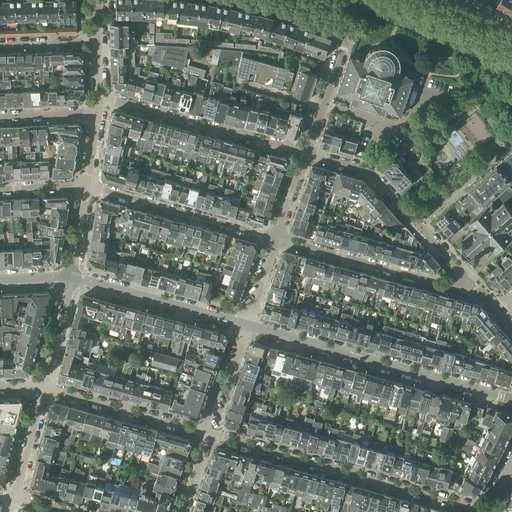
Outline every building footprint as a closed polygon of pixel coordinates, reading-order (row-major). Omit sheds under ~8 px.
[(59,0),(38,1),(38,20),(56,19),(59,19),(59,0)] [(59,0),(59,19),(59,22),(77,22),(76,0),(59,0)] [(133,17),(134,17),(133,0),(116,0),(116,16),(133,16),(133,17)] [(155,17),(155,0),(133,0),(134,17),(147,17),(155,17)] [(162,20),(177,21),(179,1),(165,0),(155,0),(155,17),(162,17),(162,20)] [(496,5),(507,12),(511,3),(511,0),(499,0),(497,4),(496,4),(496,5)] [(0,21),(17,20),(15,1),(0,2),(0,21)] [(27,1),(15,1),(17,20),(38,20),(38,1),(27,1)] [(198,23),(201,3),(200,3),(179,1),(177,21),(177,26),(197,28),(198,23)] [(208,24),(219,26),(223,7),(217,6),(201,3),(198,23),(208,24)] [(234,30),(239,31),(244,12),(228,8),(223,7),(219,26),(226,28),(234,30)] [(254,33),(261,35),(267,16),(259,14),(259,16),(249,13),(244,12),(239,31),(244,32),(254,35),(254,33)] [(282,42),(288,23),(282,21),(267,16),(261,35),(282,42)] [(110,23),(111,34),(134,34),(134,30),(134,24),(133,24),(133,19),(122,19),(122,23),(110,23)] [(305,50),(306,48),(311,31),(300,27),(288,23),(282,42),(305,50)] [(311,31),(306,48),(325,55),(331,38),(315,33),(311,31)] [(186,43),(189,43),(189,39),(182,39),(172,38),(172,33),(169,33),(156,32),(155,42),(186,43)] [(111,34),(111,46),(130,46),(130,39),(134,39),(134,34),(111,34)] [(257,46),(257,50),(277,53),(278,49),(266,47),(267,43),(265,41),(261,40),(260,46),(257,46)] [(111,46),(111,56),(134,55),(134,45),(130,46),(111,46)] [(156,45),(153,55),(151,64),(160,66),(163,67),(170,69),(193,76),(197,77),(202,78),(203,78),(202,78),(204,71),(205,70),(188,66),(189,62),(186,61),(189,47),(167,45),(156,45)] [(342,77),(341,81),(340,81),(340,82),(341,82),(337,93),(342,95),(342,96),(344,96),(344,97),(345,97),(346,97),(351,98),(349,102),(349,103),(349,104),(350,105),(350,106),(351,106),(352,106),(352,107),(353,107),(354,107),(355,106),(356,105),(357,104),(378,111),(378,112),(378,113),(378,114),(379,115),(379,116),(380,116),(381,117),(382,117),(383,116),(384,116),(385,115),(385,114),(386,111),(391,112),(390,113),(392,113),(392,114),(393,114),(393,113),(394,114),(395,113),(400,115),(404,104),(405,104),(406,103),(405,103),(406,99),(407,99),(407,98),(408,94),(409,94),(409,93),(408,93),(409,89),(410,89),(411,89),(411,88),(410,88),(410,87),(414,76),(408,74),(407,73),(406,72),(406,73),(404,72),(404,73),(400,72),(401,71),(400,71),(400,70),(400,69),(401,67),(402,67),(402,65),(401,65),(401,63),(400,62),(401,61),(401,60),(400,60),(399,58),(399,56),(400,56),(399,54),(398,55),(397,53),(396,52),(396,51),(395,50),(395,51),(395,50),(394,51),(393,50),(391,49),(392,48),(391,47),(390,48),(390,47),(390,48),(388,47),(387,47),(387,46),(386,46),(385,45),(385,46),(383,46),(381,46),(381,45),(380,45),(380,46),(379,46),(378,47),(376,47),(375,46),(374,47),(374,48),(373,49),(371,50),(371,49),(371,50),(370,49),(369,50),(370,50),(369,51),(370,51),(369,52),(367,54),(367,53),(366,53),(366,54),(366,55),(366,57),(365,58),(364,58),(363,59),(360,58),(360,57),(358,56),(359,56),(358,56),(356,56),(350,54),(346,66),(345,66),(346,67),(345,71),(344,71),(343,71),(344,72),(343,76),(342,76),(342,77)] [(228,63),(229,63),(238,66),(242,51),(214,49),(214,51),(211,63),(217,65),(219,59),(229,61),(228,63)] [(79,52),(61,52),(61,62),(83,62),(83,55),(80,51),(79,52)] [(53,62),(53,52),(43,53),(44,79),(48,78),(48,69),(51,69),(53,69),(53,67),(53,62)] [(53,62),(61,62),(61,52),(56,52),(53,52),(53,62)] [(16,53),(7,53),(8,74),(17,74),(17,70),(16,53)] [(26,53),(16,53),(17,70),(17,74),(21,74),(26,74),(26,53)] [(34,53),(26,53),(26,74),(26,75),(31,75),(31,69),(35,69),(34,53)] [(43,53),(34,53),(35,69),(39,69),(39,75),(35,75),(35,79),(39,79),(44,79),(43,53)] [(111,56),(111,65),(132,65),(132,66),(135,67),(134,55),(111,56)] [(149,70),(151,64),(153,55),(149,55),(148,55),(145,68),(149,70)] [(256,73),(260,61),(259,61),(253,59),(242,56),(239,67),(238,73),(235,82),(242,84),(244,77),(248,78),(250,71),(256,73)] [(320,70),(321,66),(301,60),(290,58),(288,70),(291,71),(294,63),(300,65),(300,64),(302,65),(310,67),(320,70)] [(273,77),(273,78),(276,66),(276,65),(276,66),(270,64),(260,61),(256,73),(254,80),(265,83),(267,76),(273,77)] [(83,73),(83,62),(61,62),(61,64),(63,64),(63,73),(83,73)] [(238,66),(229,63),(227,70),(238,73),(239,67),(238,66)] [(160,66),(157,77),(151,100),(161,103),(165,87),(166,84),(161,82),(163,75),(161,74),(163,69),(163,67),(160,66)] [(273,78),(271,85),(281,88),(284,80),(290,82),(294,72),(291,71),(288,70),(286,70),(287,68),(276,66),(273,78)] [(124,93),(133,95),(139,73),(140,68),(136,67),(133,78),(129,77),(127,81),(124,93)] [(318,75),(308,71),(301,69),(293,93),(309,99),(312,92),(315,82),(318,75)] [(142,97),(151,100),(157,77),(155,77),(154,81),(151,80),(153,72),(149,71),(147,76),(146,78),(145,82),(142,97)] [(111,72),(111,81),(127,81),(129,77),(129,75),(127,74),(127,76),(125,76),(125,72),(111,72)] [(63,73),(58,73),(59,83),(61,83),(65,83),(74,83),(83,82),(83,73),(63,73)] [(133,95),(142,97),(145,82),(146,78),(147,76),(139,73),(133,95)] [(178,108),(188,110),(197,77),(193,76),(188,91),(183,90),(182,91),(178,108)] [(163,95),(161,103),(169,105),(177,78),(172,77),(172,79),(171,83),(166,82),(166,84),(166,85),(165,87),(163,95)] [(169,105),(178,108),(182,91),(178,90),(180,81),(179,81),(180,79),(177,78),(169,105)] [(22,80),(22,85),(23,106),(32,106),(31,89),(31,86),(27,87),(27,79),(26,79),(22,80)] [(31,89),(32,106),(40,105),(39,79),(35,79),(31,79),(31,83),(35,83),(35,85),(31,86),(31,89)] [(39,79),(40,105),(49,105),(48,90),(44,91),(44,79),(39,79)] [(5,80),(7,107),(15,107),(14,92),(11,92),(10,80),(8,80),(5,80)] [(114,90),(124,93),(127,81),(111,81),(111,86),(114,90)] [(214,118),(221,91),(223,84),(212,81),(208,96),(203,115),(204,115),(214,118)] [(74,83),(75,104),(80,104),(84,100),(83,89),(83,82),(74,83)] [(53,86),(48,86),(48,90),(49,105),(58,105),(57,83),(53,83),(53,86)] [(57,83),(58,105),(66,104),(65,90),(61,90),(61,83),(59,83),(57,83)] [(65,90),(66,104),(75,104),(74,83),(65,83),(65,86),(70,86),(70,89),(65,90)] [(14,92),(15,107),(23,106),(22,85),(14,86),(14,92)] [(238,88),(237,88),(234,87),(233,87),(231,94),(224,120),(233,123),(239,104),(234,102),(236,96),(238,88)] [(214,118),(224,120),(231,94),(221,91),(214,118)] [(193,92),(188,110),(199,113),(204,95),(201,94),(198,93),(193,92)] [(199,113),(203,115),(208,96),(204,95),(199,113)] [(233,123),(244,126),(250,107),(244,105),(246,99),(241,98),(240,104),(239,104),(233,123)] [(244,126),(254,129),(261,103),(257,102),(255,108),(250,107),(244,126)] [(254,129),(264,132),(269,112),(263,111),(265,105),(261,103),(254,129)] [(289,118),(283,137),(292,139),(296,138),(296,137),(303,116),(294,114),(296,104),(293,103),(290,112),(289,118)] [(264,132),(274,134),(280,109),(276,108),(275,114),(269,112),(264,132)] [(283,137),(289,118),(290,112),(280,109),(274,134),(283,137)] [(110,122),(131,127),(134,116),(115,111),(111,114),(110,122)] [(129,134),(139,137),(144,119),(134,116),(131,127),(129,134)] [(142,138),(139,151),(138,154),(142,155),(152,121),(144,119),(139,137),(139,138),(142,138)] [(150,141),(154,142),(159,123),(152,121),(142,155),(146,156),(150,141)] [(336,121),(335,125),(333,132),(328,149),(338,152),(342,138),(349,140),(350,137),(343,135),(344,130),(340,129),(340,127),(342,122),(336,121)] [(131,127),(110,122),(109,131),(127,136),(128,136),(129,134),(131,127)] [(335,125),(327,122),(318,147),(328,149),(333,132),(335,125)] [(152,148),(159,150),(166,125),(159,123),(154,142),(152,148)] [(78,124),(47,125),(47,131),(54,131),(56,131),(59,132),(80,135),(81,127),(78,124)] [(38,125),(29,126),(30,144),(35,144),(35,152),(40,152),(39,144),(38,125)] [(38,125),(39,144),(43,143),(48,143),(47,137),(47,131),(47,125),(38,125)] [(165,145),(169,146),(174,127),(166,125),(159,150),(158,154),(162,156),(165,145)] [(20,126),(11,127),(12,152),(12,153),(16,153),(16,145),(21,144),(20,126)] [(29,126),(20,126),(21,144),(26,144),(26,151),(30,151),(30,144),(29,126)] [(11,127),(2,127),(3,145),(7,145),(8,150),(3,150),(3,151),(3,153),(8,153),(12,153),(12,152),(11,127)] [(167,152),(175,154),(182,129),(174,127),(169,146),(167,152)] [(183,156),(184,150),(189,131),(182,129),(175,154),(183,156)] [(109,131),(107,141),(131,147),(135,148),(136,145),(132,143),(132,142),(125,141),(127,136),(109,131)] [(189,131),(184,150),(183,156),(186,157),(190,159),(190,158),(197,134),(189,131)] [(78,146),(80,135),(59,132),(58,140),(56,140),(56,142),(58,142),(78,146)] [(190,158),(197,160),(204,136),(197,134),(190,158)] [(197,160),(206,163),(213,138),(204,136),(197,160)] [(342,138),(338,152),(345,154),(353,157),(358,139),(350,137),(349,140),(342,138)] [(213,138),(206,163),(205,166),(209,167),(211,161),(212,161),(213,161),(215,160),(216,157),(216,158),(221,140),(213,138)] [(511,139),(509,142),(511,145),(495,160),(498,163),(511,176),(511,139)] [(216,176),(220,177),(223,167),(230,143),(221,140),(216,158),(220,159),(218,169),(216,176)] [(107,141),(106,150),(122,154),(124,154),(127,155),(129,155),(131,147),(107,141)] [(56,148),(55,153),(57,153),(76,157),(78,146),(58,142),(57,149),(56,148)] [(230,143),(223,167),(228,168),(229,166),(233,167),(234,163),(239,145),(230,143)] [(233,180),(237,181),(238,181),(239,176),(247,148),(239,145),(234,163),(237,164),(236,171),(233,180)] [(247,148),(239,176),(244,177),(247,166),(251,168),(254,158),(256,150),(247,148)] [(380,170),(388,178),(401,165),(400,164),(405,160),(401,156),(405,152),(402,149),(380,170)] [(106,150),(104,160),(128,165),(129,161),(125,160),(127,155),(124,154),(122,154),(106,150)] [(261,152),(256,150),(254,158),(269,163),(286,168),(287,163),(288,163),(285,158),(268,154),(267,157),(260,155),(261,152)] [(48,151),(44,152),(43,152),(43,161),(39,161),(40,178),(49,178),(49,164),(49,161),(48,152),(48,151)] [(34,152),(30,152),(30,155),(31,178),(40,178),(39,161),(35,161),(34,152)] [(13,179),(12,153),(8,153),(8,161),(4,161),(4,180),(13,179)] [(16,153),(12,153),(13,179),(22,179),(21,162),(21,160),(17,161),(16,153)] [(55,162),(49,161),(49,164),(75,169),(76,157),(57,153),(56,158),(55,162)] [(21,162),(22,179),(31,178),(30,155),(25,155),(26,162),(21,162)] [(417,163),(394,185),(401,192),(405,196),(412,190),(408,185),(414,180),(410,176),(420,166),(419,165),(424,161),(423,159),(422,158),(417,163)] [(103,169),(127,175),(129,166),(128,165),(104,160),(103,169)] [(401,165),(388,178),(394,185),(417,163),(415,160),(412,163),(412,162),(404,169),(401,165)] [(134,189),(139,173),(140,170),(135,168),(137,164),(130,163),(129,166),(127,175),(124,186),(134,189)] [(283,176),(286,168),(269,163),(267,166),(258,164),(257,168),(261,169),(283,176)] [(467,207),(475,216),(509,186),(511,183),(511,176),(498,163),(468,190),(471,193),(462,200),(464,202),(467,207)] [(74,173),(75,169),(49,164),(49,178),(51,177),(56,177),(70,177),(74,173)] [(134,189),(143,191),(150,165),(146,164),(143,174),(139,173),(134,189)] [(334,182),(335,177),(326,174),(327,170),(312,166),(309,174),(334,182)] [(149,168),(143,191),(152,194),(158,170),(149,168)] [(104,180),(124,186),(127,175),(103,169),(101,176),(104,181),(104,180)] [(261,169),(258,178),(280,185),(283,176),(261,169)] [(166,172),(158,170),(152,194),(160,196),(166,173),(166,172)] [(186,203),(195,206),(203,173),(199,172),(196,183),(192,181),(186,203)] [(160,196),(168,198),(173,182),(169,181),(171,174),(166,173),(160,196)] [(203,173),(195,206),(202,208),(208,186),(204,185),(208,174),(203,173)] [(337,201),(345,175),(337,173),(335,177),(334,182),(332,186),(330,192),(335,193),(332,203),(336,205),(337,201)] [(178,201),(184,177),(185,175),(180,174),(178,183),(173,182),(168,198),(178,201)] [(323,183),(332,186),(334,182),(309,174),(306,182),(322,187),(323,183)] [(348,197),(354,178),(345,175),(337,201),(339,202),(339,203),(341,204),(344,195),(348,197)] [(184,177),(178,201),(186,203),(192,181),(193,179),(188,178),(184,177)] [(210,210),(218,212),(223,196),(219,195),(221,190),(222,185),(221,185),(223,178),(220,177),(217,186),(210,210)] [(252,180),(250,185),(277,193),(280,185),(258,178),(257,177),(256,181),(252,180)] [(357,199),(362,180),(354,178),(348,197),(345,205),(350,206),(350,203),(355,205),(356,200),(357,199)] [(362,204),(374,192),(363,180),(362,180),(357,199),(356,200),(357,201),(358,200),(362,204)] [(320,191),(322,187),(306,182),(303,191),(328,199),(330,193),(320,191)] [(208,186),(202,208),(210,210),(217,186),(209,183),(208,186)] [(259,191),(257,196),(274,201),(277,193),(250,185),(246,183),(245,187),(259,191)] [(511,189),(509,186),(475,216),(462,227),(468,233),(462,238),(462,237),(457,242),(462,248),(461,249),(462,250),(467,255),(468,255),(473,261),(479,256),(478,256),(483,252),(488,258),(511,236),(511,189)] [(223,196),(218,212),(227,215),(234,192),(234,190),(226,188),(223,196)] [(327,202),(328,199),(303,191),(300,199),(316,204),(317,199),(327,202)] [(242,194),(234,192),(227,215),(235,217),(238,207),(242,194)] [(360,215),(380,200),(374,192),(362,204),(365,208),(359,214),(360,215)] [(245,200),(247,201),(272,209),(273,205),(274,201),(257,196),(254,195),(253,199),(246,197),(245,200)] [(41,204),(51,205),(68,208),(69,200),(70,200),(66,196),(66,197),(42,198),(41,204)] [(30,198),(21,199),(22,216),(26,215),(27,226),(27,232),(32,232),(31,224),(31,221),(32,221),(30,198)] [(40,198),(30,198),(32,221),(36,221),(36,215),(40,215),(40,213),(40,207),(40,198)] [(12,199),(2,200),(3,221),(8,221),(9,232),(13,232),(13,228),(13,224),(12,199)] [(21,199),(12,199),(13,224),(17,224),(16,216),(22,216),(21,199)] [(300,199),(298,207),(322,214),(324,210),(325,207),(323,206),(322,209),(315,207),(316,204),(300,199)] [(97,203),(96,210),(112,212),(118,213),(122,213),(125,214),(126,207),(120,206),(102,200),(101,200),(97,203)] [(375,218),(387,207),(380,200),(360,215),(357,219),(358,220),(360,221),(364,222),(365,220),(365,221),(372,215),(375,218)] [(439,218),(435,221),(442,228),(462,211),(467,207),(464,202),(462,204),(459,200),(453,205),(457,209),(451,215),(448,211),(447,210),(439,218)] [(253,208),(252,212),(269,217),(272,209),(247,201),(246,205),(253,208)] [(45,207),(40,207),(40,213),(67,217),(68,208),(51,205),(51,210),(45,209),(45,207)] [(119,223),(118,227),(122,228),(121,233),(128,235),(135,210),(126,207),(125,214),(122,213),(121,218),(119,223)] [(238,207),(235,217),(245,220),(262,225),(263,225),(267,223),(267,222),(269,217),(252,212),(238,207)] [(298,207),(295,215),(310,220),(312,216),(321,218),(323,214),(322,214),(298,207)] [(385,223),(394,214),(387,207),(375,218),(367,225),(368,225),(372,226),(381,218),(385,222),(385,223)] [(96,210),(95,219),(119,223),(121,218),(111,216),(112,212),(96,210)] [(137,237),(140,227),(144,212),(135,210),(128,235),(137,237)] [(465,214),(462,211),(442,228),(449,236),(461,225),(457,221),(465,214)] [(142,236),(147,238),(153,215),(144,212),(140,227),(144,228),(142,236)] [(40,213),(40,215),(40,217),(49,219),(49,222),(47,221),(47,223),(46,223),(65,226),(67,217),(40,213)] [(397,231),(402,232),(403,229),(405,227),(394,214),(385,223),(386,223),(395,225),(399,229),(397,231)] [(155,240),(156,238),(162,217),(153,215),(147,238),(155,240)] [(295,215),(292,224),(316,231),(317,226),(309,224),(310,220),(295,215)] [(313,239),(323,242),(329,218),(329,217),(325,216),(322,225),(318,224),(317,226),(316,231),(313,239)] [(161,239),(165,240),(171,220),(162,217),(156,238),(161,240),(161,239)] [(323,242),(331,244),(336,226),(331,225),(333,218),(329,217),(329,218),(323,242)] [(95,219),(93,229),(109,231),(110,225),(114,226),(117,227),(118,227),(119,223),(95,219)] [(165,240),(165,242),(173,244),(174,241),(179,222),(171,220),(165,240)] [(348,249),(356,251),(363,224),(364,222),(360,221),(358,227),(356,234),(352,233),(348,249)] [(65,226),(46,223),(39,222),(39,225),(39,227),(45,227),(44,233),(50,233),(64,236),(65,226)] [(178,250),(180,251),(188,224),(179,222),(174,241),(173,244),(173,245),(177,246),(177,248),(178,248),(178,250)] [(331,244),(339,246),(345,226),(337,223),(336,226),(331,244)] [(186,244),(189,245),(195,226),(188,224),(180,251),(178,257),(181,258),(183,252),(186,244)] [(292,233),(313,239),(316,231),(292,224),(290,229),(292,233)] [(345,226),(339,246),(348,249),(352,233),(354,226),(350,226),(349,225),(346,224),(345,226)] [(356,251),(364,253),(368,238),(364,237),(368,225),(367,225),(363,224),(356,251)] [(190,245),(188,252),(195,254),(202,229),(195,226),(189,245),(190,245)] [(364,253),(372,255),(380,228),(376,227),(372,239),(368,238),(364,253)] [(372,255),(381,258),(385,242),(381,241),(384,229),(380,228),(372,255)] [(121,233),(109,231),(93,229),(92,239),(108,241),(109,236),(120,238),(121,233)] [(204,253),(205,250),(210,231),(202,229),(195,254),(195,255),(199,256),(201,252),(204,253)] [(206,259),(211,261),(219,233),(210,231),(205,250),(209,251),(206,259)] [(381,258),(389,260),(397,232),(393,231),(389,243),(385,242),(381,258)] [(397,262),(404,240),(404,239),(400,238),(402,232),(397,231),(397,232),(389,260),(397,262)] [(4,244),(5,266),(15,266),(13,238),(13,232),(9,232),(8,232),(9,243),(4,244)] [(24,248),(25,265),(34,265),(32,238),(32,232),(27,232),(28,248),(24,248)] [(51,247),(52,264),(56,264),(60,261),(60,260),(64,236),(50,233),(51,241),(51,247)] [(222,252),(224,243),(227,235),(219,233),(211,261),(215,262),(217,253),(221,254),(222,252)] [(227,235),(224,243),(233,246),(235,246),(235,247),(256,254),(258,248),(256,243),(256,244),(227,235)] [(397,262),(406,265),(413,236),(409,235),(407,241),(404,240),(397,262)] [(406,265),(414,267),(418,251),(414,250),(417,241),(413,236),(406,265)] [(32,238),(34,265),(43,264),(41,241),(41,237),(39,237),(32,238)] [(13,238),(15,266),(25,265),(24,248),(23,242),(19,242),(19,238),(13,238)] [(90,249),(113,252),(114,249),(115,249),(115,247),(107,246),(108,241),(92,239),(90,249)] [(41,241),(43,264),(52,264),(51,247),(51,241),(41,241)] [(414,267),(422,269),(427,251),(420,244),(418,251),(414,267)] [(237,258),(253,264),(256,254),(235,247),(235,246),(233,246),(230,256),(231,256),(237,258)] [(90,249),(88,258),(105,260),(106,256),(116,257),(116,255),(117,252),(114,252),(113,252),(90,249)] [(131,250),(130,255),(124,277),(131,280),(136,264),(132,263),(135,251),(131,250)] [(427,251),(422,269),(435,273),(440,265),(427,251)] [(121,252),(119,256),(119,258),(119,259),(118,262),(115,275),(124,277),(130,255),(121,252)] [(280,258),(304,265),(306,258),(285,252),(281,253),(281,254),(280,258)] [(157,269),(153,268),(148,284),(157,287),(163,263),(166,254),(163,253),(161,259),(160,259),(157,269)] [(152,257),(148,255),(147,259),(140,282),(148,284),(153,268),(149,267),(152,257)] [(249,273),(253,264),(237,258),(231,256),(230,256),(229,255),(226,264),(234,267),(249,273)] [(505,256),(503,258),(511,268),(511,261),(508,258),(508,257),(507,258),(505,256)] [(136,264),(132,280),(140,282),(147,259),(138,257),(136,264)] [(105,260),(88,258),(88,264),(87,264),(90,268),(115,275),(118,262),(105,260)] [(277,266),(295,271),(296,268),(300,269),(300,271),(302,272),(304,265),(280,258),(277,266)] [(308,294),(311,283),(317,261),(306,258),(304,265),(302,272),(301,273),(308,275),(303,292),(308,294)] [(506,269),(502,272),(511,282),(511,268),(503,258),(501,260),(503,262),(501,264),(506,269)] [(311,283),(320,285),(326,263),(317,261),(311,283)] [(166,264),(163,263),(157,287),(166,289),(170,273),(166,272),(168,266),(166,265),(166,264)] [(180,263),(179,267),(178,268),(176,268),(174,274),(170,273),(166,289),(174,291),(180,272),(182,264),(180,263)] [(320,285),(328,288),(334,266),(326,263),(320,285)] [(274,275),(298,282),(299,278),(293,276),(295,271),(277,266),(274,275)] [(334,282),(338,284),(343,268),(334,266),(328,288),(332,289),(334,282)] [(222,273),(224,274),(225,274),(246,282),(249,273),(234,267),(233,272),(224,268),(222,273)] [(341,292),(345,293),(351,270),(343,268),(338,284),(343,285),(341,291),(341,292)] [(182,294),(191,296),(198,273),(198,271),(198,270),(195,269),(194,269),(191,279),(187,278),(182,294)] [(495,269),(491,272),(507,290),(511,285),(511,282),(502,272),(499,274),(495,269)] [(349,294),(353,295),(359,272),(351,270),(345,293),(349,294)] [(188,274),(180,272),(174,291),(182,294),(187,278),(188,274)] [(352,297),(362,300),(369,275),(359,272),(353,295),(352,297)] [(507,290),(491,272),(487,276),(489,279),(485,283),(491,289),(504,292),(507,290)] [(191,296),(199,298),(205,279),(206,275),(202,274),(198,273),(191,296)] [(206,300),(210,301),(213,291),(211,290),(214,282),(213,282),(215,276),(207,274),(207,275),(206,275),(205,279),(199,298),(206,300)] [(221,283),(228,285),(243,291),(246,282),(225,274),(221,283)] [(271,283),(287,288),(289,288),(290,284),(297,286),(298,282),(274,275),(271,283)] [(369,275),(362,300),(362,301),(363,301),(366,302),(367,299),(366,299),(368,294),(374,295),(378,278),(369,275)] [(374,295),(373,300),(380,302),(386,280),(378,278),(374,295)] [(240,300),(241,296),(243,291),(228,285),(226,290),(218,287),(220,282),(214,280),(214,282),(211,290),(213,291),(216,292),(240,300)] [(385,300),(390,302),(395,283),(386,280),(380,302),(380,305),(383,306),(385,300)] [(271,283),(269,291),(291,297),(295,298),(296,292),(297,290),(294,289),(293,292),(293,293),(286,291),(287,288),(271,283)] [(395,283),(390,302),(394,303),(394,304),(398,305),(403,285),(395,283)] [(398,305),(407,308),(412,287),(403,285),(398,305)] [(413,316),(420,289),(412,287),(407,308),(411,309),(409,315),(413,316)] [(419,308),(424,309),(429,292),(420,289),(413,316),(417,317),(419,308)] [(275,301),(284,303),(289,305),(290,301),(291,297),(269,291),(266,298),(275,301)] [(29,293),(12,294),(13,314),(15,314),(15,313),(16,308),(19,297),(23,298),(28,299),(49,305),(51,296),(48,292),(29,293)] [(428,326),(429,322),(437,294),(429,292),(424,309),(428,311),(424,325),(428,326)] [(2,294),(1,294),(2,312),(3,325),(14,328),(15,323),(13,322),(13,321),(7,321),(7,315),(13,314),(12,294),(2,294)] [(441,310),(445,296),(437,294),(429,322),(433,323),(435,317),(437,309),(441,310)] [(72,324),(83,327),(89,328),(90,322),(91,321),(93,321),(94,317),(99,300),(91,297),(84,295),(83,295),(79,297),(79,298),(72,324)] [(344,299),(342,303),(350,305),(352,298),(344,296),(344,299)] [(440,314),(449,317),(454,299),(445,296),(441,310),(437,309),(435,317),(439,318),(440,314)] [(46,315),(49,305),(28,299),(27,305),(21,304),(23,298),(19,297),(16,308),(20,308),(26,310),(46,315)] [(264,317),(269,318),(275,301),(266,298),(261,312),(263,317),(264,317)] [(455,314),(459,315),(463,301),(454,299),(449,317),(445,332),(449,333),(455,314)] [(94,317),(103,319),(108,302),(99,300),(94,317)] [(287,323),(296,325),(303,301),(298,300),(296,307),(292,306),(291,309),(287,323)] [(269,318),(279,321),(284,303),(275,301),(269,318)] [(303,301),(296,325),(297,326),(304,328),(310,303),(307,302),(303,301)] [(463,301),(459,315),(463,316),(460,328),(464,329),(465,330),(472,304),(463,301)] [(103,319),(112,322),(117,305),(108,302),(103,319)] [(279,321),(287,323),(291,309),(288,308),(289,305),(284,303),(279,321)] [(310,303),(304,328),(311,330),(318,306),(318,305),(314,304),(310,303)] [(471,322),(474,323),(479,306),(472,304),(465,330),(469,331),(471,322)] [(110,329),(119,332),(126,307),(117,305),(112,322),(110,329)] [(326,309),(320,332),(327,334),(335,306),(331,305),(330,309),(326,308),(326,309)] [(318,306),(311,330),(320,332),(326,309),(326,308),(322,307),(318,306)] [(327,334),(335,336),(340,321),(340,320),(336,319),(339,307),(335,306),(327,334)] [(473,326),(474,327),(488,315),(479,306),(474,323),(474,325),(473,326)] [(126,307),(119,332),(124,333),(126,334),(127,328),(130,329),(131,328),(136,310),(126,307)] [(43,325),(46,315),(26,310),(20,308),(18,313),(15,313),(15,314),(14,317),(23,320),(43,325)] [(137,341),(139,336),(145,313),(136,310),(131,328),(136,329),(132,344),(136,345),(137,341)] [(139,336),(144,337),(146,330),(151,332),(155,315),(145,313),(139,336)] [(340,321),(335,336),(346,339),(352,318),(352,316),(342,313),(340,320),(340,321)] [(151,349),(156,350),(157,345),(165,318),(155,315),(151,332),(156,333),(151,349)] [(473,330),(478,335),(493,322),(488,315),(474,327),(473,328),(473,330)] [(165,318),(158,341),(168,344),(170,337),(175,321),(165,318)] [(346,339),(356,342),(362,321),(352,318),(346,339)] [(14,328),(41,335),(43,325),(23,320),(22,325),(15,323),(14,328)] [(362,321),(356,342),(367,345),(374,321),(368,320),(368,322),(362,321)] [(367,345),(377,348),(382,332),(376,331),(379,321),(374,320),(374,321),(367,345)] [(172,351),(176,353),(184,323),(175,321),(170,337),(175,339),(172,351)] [(486,335),(488,338),(499,328),(493,322),(478,335),(474,339),(472,341),(475,345),(486,335)] [(184,323),(176,353),(181,354),(184,341),(189,343),(190,340),(194,326),(184,323)] [(70,332),(95,339),(99,340),(103,335),(98,334),(96,334),(89,333),(90,328),(89,328),(83,327),(72,324),(70,332)] [(3,325),(3,327),(3,332),(11,332),(11,337),(18,339),(38,344),(41,335),(14,328),(3,325)] [(382,332),(377,348),(388,351),(394,328),(395,328),(384,325),(382,332)] [(0,326),(0,342),(3,343),(3,349),(3,355),(4,375),(27,375),(31,372),(33,364),(13,359),(8,359),(10,349),(11,349),(11,348),(11,346),(11,337),(11,332),(3,332),(3,327),(0,326)] [(192,346),(194,347),(197,347),(202,328),(194,326),(190,340),(194,341),(192,346)] [(198,348),(202,349),(202,346),(203,343),(207,344),(211,331),(202,328),(197,347),(198,348)] [(394,328),(388,351),(398,354),(403,338),(405,331),(395,328),(394,328)] [(483,349),(485,351),(486,352),(505,335),(499,328),(488,338),(491,342),(483,349)] [(420,360),(430,363),(439,330),(435,329),(430,346),(424,344),(420,360)] [(430,363),(440,366),(444,350),(438,348),(441,337),(440,337),(442,331),(440,330),(439,330),(430,363)] [(209,349),(209,351),(213,352),(218,333),(211,331),(207,344),(211,346),(209,349)] [(403,338),(398,354),(409,357),(416,334),(411,332),(405,331),(403,338)] [(99,340),(95,339),(70,332),(68,343),(85,347),(92,349),(91,351),(102,354),(103,351),(102,349),(98,348),(99,345),(97,345),(99,340)] [(213,352),(221,354),(227,339),(225,334),(224,334),(218,333),(213,352)] [(420,360),(424,344),(426,337),(420,336),(420,335),(416,334),(409,357),(420,360)] [(486,352),(489,353),(491,354),(497,348),(500,351),(511,341),(505,335),(486,352)] [(38,344),(18,339),(16,347),(16,349),(36,354),(38,344)] [(498,358),(500,360),(501,360),(511,350),(511,342),(511,341),(500,351),(503,354),(498,358)] [(84,352),(85,347),(68,343),(65,352),(73,354),(77,355),(81,356),(84,357),(89,358),(90,353),(84,352)] [(250,345),(248,350),(268,357),(271,348),(266,346),(254,343),(250,345)] [(440,366),(451,369),(457,345),(453,344),(452,345),(446,344),(444,350),(440,366)] [(451,369),(461,371),(466,356),(460,354),(462,346),(458,345),(457,345),(451,369)] [(461,371),(469,374),(473,359),(469,358),(473,346),(469,345),(466,356),(461,371)] [(202,349),(198,348),(197,352),(199,352),(197,356),(218,363),(221,354),(213,352),(209,351),(205,350),(202,349)] [(267,362),(266,365),(273,367),(278,349),(271,348),(268,357),(267,362)] [(13,359),(33,364),(36,354),(16,349),(13,359)] [(273,367),(271,373),(279,375),(280,375),(286,352),(285,351),(278,349),(273,367)] [(248,350),(245,359),(260,364),(262,360),(267,362),(268,357),(248,350)] [(511,350),(501,360),(504,361),(504,362),(506,363),(506,364),(507,363),(510,365),(511,365),(511,363),(511,350)] [(151,364),(178,372),(180,372),(180,369),(183,360),(155,351),(151,364)] [(478,376),(486,378),(491,360),(492,357),(488,357),(489,353),(486,352),(485,351),(484,353),(478,376)] [(73,354),(65,352),(59,375),(61,380),(62,380),(65,381),(73,354)] [(184,362),(188,363),(196,366),(215,373),(218,363),(197,356),(186,352),(184,362)] [(286,352),(280,375),(288,378),(288,377),(291,366),(294,354),(286,352)] [(469,374),(478,376),(484,353),(480,352),(478,360),(473,359),(469,374)] [(65,381),(73,383),(78,365),(75,364),(76,359),(77,355),(73,354),(65,381)] [(291,366),(288,377),(292,378),(290,384),(294,385),(302,356),(294,354),(291,366)] [(298,382),(304,383),(310,358),(302,356),(294,385),(297,386),(298,382)] [(81,385),(88,362),(89,358),(84,357),(81,366),(78,365),(73,383),(81,385)] [(310,358),(304,383),(307,384),(306,388),(310,389),(312,383),(318,360),(310,358)] [(245,359),(242,368),(264,374),(265,370),(259,368),(260,364),(245,359)] [(494,381),(498,366),(500,360),(496,359),(495,361),(491,360),(486,378),(494,381)] [(321,382),(327,363),(318,360),(312,383),(320,385),(321,382)] [(120,376),(115,375),(110,393),(120,396),(129,361),(124,363),(120,376)] [(134,363),(129,361),(120,396),(129,399),(134,380),(129,378),(134,363)] [(97,364),(88,362),(81,385),(91,388),(97,364)] [(183,366),(182,370),(181,371),(212,381),(215,373),(196,366),(194,371),(191,370),(192,369),(187,367),(188,363),(184,362),(183,366)] [(97,363),(97,364),(91,388),(101,390),(107,366),(97,363)] [(323,393),(328,394),(336,365),(327,363),(321,382),(320,388),(324,389),(323,393)] [(108,365),(107,366),(101,390),(110,393),(115,375),(117,369),(111,367),(112,366),(108,365)] [(336,387),(340,388),(345,368),(336,365),(328,394),(327,399),(332,400),(336,387)] [(498,366),(494,381),(509,385),(511,380),(511,379),(510,377),(511,370),(498,366)] [(242,368),(239,376),(254,381),(255,377),(270,382),(271,377),(267,375),(264,374),(242,368)] [(350,392),(351,389),(355,371),(345,368),(340,388),(345,389),(343,395),(343,397),(345,398),(343,403),(346,404),(350,392)] [(180,374),(179,380),(209,390),(212,381),(181,371),(180,374)] [(351,389),(350,392),(357,394),(358,394),(358,395),(356,400),(356,401),(357,401),(360,402),(361,399),(361,398),(367,374),(355,371),(351,389)] [(172,373),(167,372),(166,375),(158,407),(168,409),(173,391),(167,389),(172,373)] [(129,399),(139,401),(146,376),(146,374),(142,373),(142,375),(136,374),(134,380),(129,399)] [(154,385),(149,404),(158,407),(166,375),(163,374),(159,387),(156,386),(154,385)] [(367,374),(361,398),(369,400),(376,377),(367,374)] [(139,401),(149,404),(154,385),(148,384),(150,377),(146,376),(139,401)] [(239,376),(236,383),(259,391),(261,383),(254,381),(239,376)] [(376,377),(369,400),(378,403),(384,379),(376,377)] [(378,403),(377,404),(387,406),(393,382),(384,379),(378,403)] [(179,380),(176,391),(205,403),(209,390),(179,380)] [(394,420),(397,411),(403,384),(393,382),(387,406),(384,417),(394,420)] [(236,383),(234,390),(249,395),(250,392),(259,395),(260,391),(259,391),(236,383)] [(397,411),(406,414),(413,387),(403,384),(397,411)] [(416,416),(417,409),(423,390),(413,387),(406,414),(404,418),(410,419),(411,415),(416,416)] [(257,407),(260,408),(261,404),(250,400),(251,396),(249,395),(234,390),(231,399),(252,406),(257,407)] [(421,434),(425,419),(432,392),(423,390),(417,409),(422,411),(416,433),(421,434)] [(205,403),(176,391),(170,410),(197,417),(200,416),(205,403)] [(425,419),(429,421),(430,417),(435,418),(436,415),(441,395),(436,393),(432,392),(425,419)] [(439,428),(443,429),(451,398),(441,395),(436,415),(435,418),(434,422),(440,424),(439,428)] [(0,407),(20,412),(23,402),(20,398),(0,398),(0,407)] [(450,418),(456,420),(461,400),(451,398),(443,429),(440,440),(449,442),(453,431),(453,429),(448,428),(450,418)] [(231,399),(228,408),(243,412),(244,409),(249,410),(248,412),(251,413),(252,408),(252,406),(231,399)] [(466,420),(469,411),(471,403),(461,400),(456,420),(454,427),(458,428),(459,426),(464,428),(466,420)] [(56,420),(60,404),(56,403),(51,405),(48,417),(46,425),(54,427),(56,420)] [(471,403),(469,411),(511,425),(511,414),(471,403)] [(65,422),(69,406),(60,404),(56,420),(54,427),(59,428),(60,421),(65,422)] [(255,434),(263,436),(267,420),(268,420),(270,413),(266,412),(267,406),(263,405),(262,408),(255,434)] [(71,432),(77,409),(69,406),(65,422),(69,423),(67,431),(71,432)] [(0,418),(18,423),(20,412),(0,407),(0,418)] [(245,431),(255,434),(262,408),(260,408),(257,407),(254,418),(250,416),(250,417),(248,423),(245,431)] [(225,416),(242,421),(245,413),(243,412),(228,408),(225,416)] [(267,420),(263,436),(272,439),(278,416),(278,415),(280,409),(276,408),(274,414),(270,413),(268,420),(267,420)] [(77,428),(82,429),(86,411),(77,409),(71,432),(71,435),(70,440),(69,443),(73,444),(77,428)] [(88,440),(89,440),(95,414),(86,411),(82,429),(86,431),(84,439),(88,440)] [(466,420),(478,424),(486,427),(509,436),(511,430),(511,425),(469,411),(466,420)] [(99,434),(104,416),(95,414),(89,440),(88,440),(88,441),(92,443),(97,444),(97,442),(99,434)] [(278,416),(272,439),(280,441),(287,418),(287,417),(278,415),(278,416)] [(97,444),(96,445),(100,447),(103,435),(108,437),(113,419),(112,419),(104,416),(99,434),(97,442),(97,444)] [(226,426),(245,431),(248,423),(242,421),(225,416),(223,421),(226,426)] [(0,429),(15,434),(18,423),(0,418),(0,429)] [(287,418),(280,441),(289,443),(296,420),(287,418)] [(297,446),(306,448),(313,421),(313,420),(305,418),(304,422),(297,446)] [(108,437),(106,446),(115,448),(115,447),(122,421),(121,421),(113,419),(108,437)] [(289,443),(297,446),(304,422),(296,420),(289,443)] [(122,421),(115,447),(124,450),(124,448),(131,424),(130,423),(122,421)] [(306,448),(315,450),(319,435),(322,423),(313,421),(306,448)] [(319,435),(315,450),(322,453),(329,427),(330,424),(326,423),(325,428),(326,429),(323,436),(319,435)] [(131,424),(124,448),(128,449),(128,451),(133,452),(140,426),(131,424)] [(56,436),(70,440),(71,435),(60,433),(61,429),(59,428),(54,427),(46,425),(44,433),(56,436)] [(140,426),(133,452),(141,454),(148,428),(140,426)] [(322,453),(332,455),(339,430),(329,427),(322,453)] [(485,435),(484,437),(504,447),(509,436),(486,427),(483,434),(485,435)] [(150,457),(152,448),(155,438),(157,431),(148,428),(141,454),(150,457)] [(0,439),(12,443),(14,437),(15,435),(15,434),(0,429),(0,439)] [(332,455),(337,457),(344,433),(345,431),(339,430),(332,455)] [(353,436),(346,459),(355,462),(362,439),(362,438),(364,431),(360,430),(359,435),(353,434),(353,436)] [(372,467),(381,469),(388,445),(384,444),(388,431),(383,430),(380,441),(379,444),(372,467)] [(155,438),(188,449),(190,443),(191,443),(189,440),(157,431),(155,438)] [(68,444),(69,443),(70,440),(56,436),(44,433),(42,441),(58,446),(59,442),(68,444)] [(337,457),(346,459),(353,436),(344,433),(337,457)] [(504,447),(484,437),(480,435),(477,443),(499,455),(504,447)] [(158,450),(185,459),(188,449),(155,438),(152,448),(158,450)] [(362,439),(355,462),(364,464),(370,442),(371,441),(362,438),(362,439)] [(391,472),(399,474),(404,457),(400,455),(403,445),(401,444),(403,439),(400,438),(397,447),(391,472)] [(461,449),(473,455),(494,466),(499,455),(477,443),(473,441),(467,438),(461,449)] [(0,450),(10,453),(12,443),(0,439),(0,450)] [(57,450),(58,446),(42,441),(40,449),(65,456),(66,453),(57,450)] [(364,464),(372,467),(379,444),(370,442),(364,464)] [(408,477),(416,447),(416,445),(413,444),(410,454),(405,452),(404,457),(399,474),(408,477)] [(388,445),(381,469),(391,472),(397,447),(388,445)] [(408,477),(416,479),(422,457),(424,450),(416,447),(408,477)] [(213,450),(209,464),(224,469),(234,472),(239,454),(218,448),(213,450)] [(64,461),(65,456),(40,449),(37,458),(53,462),(54,458),(64,461)] [(0,462),(7,463),(10,453),(0,450),(0,462)] [(162,462),(182,468),(185,459),(158,450),(156,454),(164,456),(162,462)] [(422,457),(416,479),(426,482),(434,452),(424,450),(422,457)] [(426,482),(435,484),(440,466),(441,462),(442,458),(437,457),(438,451),(434,450),(434,452),(426,482)] [(230,487),(239,490),(248,457),(239,454),(234,472),(231,481),(231,485),(230,487)] [(473,455),(467,465),(468,466),(472,468),(488,477),(494,466),(473,455)] [(238,495),(236,499),(247,502),(249,492),(252,483),(253,481),(259,460),(248,457),(239,490),(239,492),(238,495)] [(31,483),(33,488),(34,487),(41,490),(42,490),(47,492),(48,492),(54,493),(54,494),(55,494),(56,491),(60,477),(59,477),(52,475),(51,478),(48,477),(49,471),(52,462),(46,460),(37,458),(35,467),(34,473),(33,473),(33,474),(32,477),(31,483)] [(441,462),(440,466),(435,484),(447,488),(452,471),(453,469),(450,469),(452,460),(448,459),(447,464),(441,462)] [(259,460),(253,481),(261,483),(267,462),(259,460)] [(147,466),(179,477),(182,468),(162,462),(160,461),(158,466),(149,462),(147,466)] [(265,486),(269,487),(276,464),(267,462),(261,483),(265,484),(265,486)] [(209,464),(206,472),(221,477),(224,469),(209,464)] [(276,464),(269,487),(278,490),(278,488),(284,467),(276,464)] [(156,480),(176,486),(179,477),(147,466),(146,471),(151,472),(158,475),(156,480)] [(462,476),(464,477),(483,487),(488,477),(472,468),(468,466),(462,476)] [(282,491),(286,492),(293,469),(284,467),(278,488),(282,489),(282,491)] [(56,491),(55,494),(56,494),(64,496),(69,478),(71,470),(70,470),(62,468),(59,477),(60,477),(56,491)] [(64,496),(72,498),(80,470),(80,469),(76,468),(73,479),(69,478),(64,496)] [(86,483),(81,501),(90,503),(95,485),(98,476),(91,474),(93,469),(90,468),(89,473),(86,483)] [(293,469),(286,492),(291,493),(295,494),(295,493),(301,471),(293,469)] [(72,498),(81,501),(86,483),(82,481),(84,473),(84,472),(80,470),(72,498)] [(295,493),(295,494),(304,497),(310,474),(301,471),(295,493)] [(452,471),(447,488),(475,495),(475,496),(480,494),(480,493),(483,487),(464,477),(460,484),(454,481),(458,473),(452,471)] [(206,472),(203,480),(219,485),(220,481),(231,485),(231,481),(221,477),(206,472)] [(99,506),(107,508),(112,490),(114,484),(110,483),(111,477),(108,474),(106,479),(99,506)] [(304,497),(303,500),(311,502),(312,498),(318,476),(310,474),(304,497)] [(95,485),(90,503),(99,506),(106,479),(98,476),(95,485)] [(316,502),(320,504),(328,479),(318,476),(312,498),(317,499),(316,502)] [(336,481),(328,479),(320,504),(320,506),(328,508),(330,502),(332,496),(336,481)] [(145,486),(151,489),(161,492),(172,496),(176,486),(156,480),(154,485),(146,482),(145,486)] [(203,480),(200,488),(216,493),(232,499),(236,500),(236,499),(238,495),(217,489),(219,485),(203,480)] [(340,505),(342,499),(346,484),(336,481),(332,496),(330,502),(340,505)] [(119,485),(114,484),(112,490),(107,508),(116,511),(121,493),(124,485),(119,484),(119,485)] [(341,511),(346,511),(354,486),(346,484),(342,499),(345,500),(341,511)] [(116,511),(121,511),(125,511),(132,487),(124,485),(121,493),(116,511)] [(134,511),(143,511),(151,489),(145,486),(142,486),(141,490),(134,511)] [(346,511),(347,511),(348,510),(348,509),(356,511),(357,511),(359,504),(358,503),(362,488),(354,486),(346,511)] [(125,511),(134,511),(141,490),(136,488),(136,489),(135,488),(132,487),(125,511)] [(200,488),(197,497),(206,500),(225,506),(227,502),(214,498),(216,493),(200,488)] [(357,511),(361,511),(365,511),(367,506),(371,491),(362,488),(358,503),(359,504),(357,511)] [(143,511),(154,511),(161,492),(151,489),(143,511)] [(365,511),(374,511),(380,493),(371,491),(367,506),(365,511)] [(161,492),(154,511),(166,511),(172,496),(161,492)] [(249,502),(258,505),(264,507),(267,497),(254,493),(254,494),(249,492),(247,502),(249,502)] [(384,511),(385,511),(389,496),(380,493),(374,511),(384,511)] [(384,511),(393,511),(398,498),(389,496),(385,511),(384,511)] [(202,511),(206,500),(197,497),(192,511),(202,511)] [(393,511),(397,511),(402,499),(398,498),(393,511)] [(397,511),(407,511),(410,502),(402,499),(397,511)] [(416,511),(419,504),(410,502),(407,511),(416,511)]
